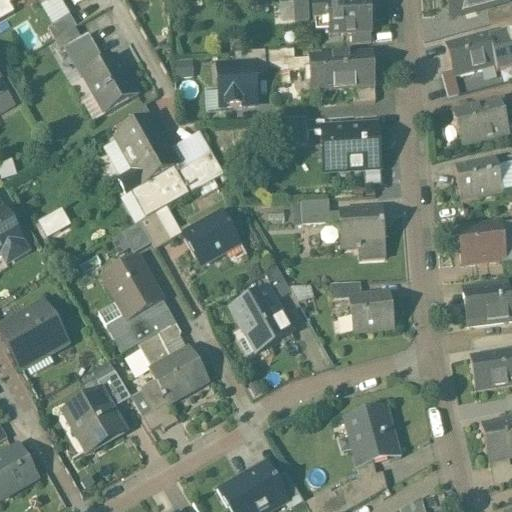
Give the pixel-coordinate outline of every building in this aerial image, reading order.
[(0,0),(0,23),(14,15),(9,7),(21,0),(0,0)] [(285,0),(286,6),(292,6),(293,9),(295,9),(296,25),(309,24),(307,0),(285,0)] [(445,0),(451,20),(491,9),(488,0),(445,0)] [(488,0),(491,9),(506,5),(504,0),(488,0)] [(369,1),(312,4),(314,22),(327,21),(328,37),(371,35),(369,1)] [(511,7),(487,15),(490,28),(511,21),(511,7)] [(68,18),(46,31),(54,44),(75,30),(68,18)] [(488,38),(446,49),(453,74),(454,81),(494,70),(496,76),(511,71),(511,37),(489,44),(488,38)] [(103,65),(88,38),(64,51),(79,78),(103,65)] [(293,51),(269,52),(271,74),(295,73),(293,51)] [(265,52),(243,54),(243,66),(254,65),(254,75),(266,75),(265,52)] [(372,56),(308,60),(309,72),(299,72),(301,95),(353,92),(374,91),(372,56)] [(103,65),(79,78),(102,118),(136,98),(114,59),(103,65)] [(175,63),(177,82),(195,80),(192,61),(175,63)] [(243,66),(217,67),(220,110),(256,108),(254,75),(254,65),(243,66)] [(459,97),(454,81),(453,74),(441,77),(447,100),(459,97)] [(374,91),(353,92),(354,105),(375,104),(374,91)] [(5,94),(0,97),(0,115),(14,107),(6,94),(5,94)] [(500,103),(452,116),(461,150),(462,150),(462,149),(508,137),(500,104),(500,103)] [(148,119),(114,139),(133,172),(142,188),(173,171),(177,168),(148,119)] [(305,121),(270,123),(271,138),(289,137),(290,149),(306,148),(305,121)] [(376,128),(330,132),(333,167),(360,165),(360,174),(379,172),(376,128)] [(224,177),(212,156),(197,164),(209,185),(224,177)] [(496,163),(455,171),(455,170),(454,170),(460,206),(511,195),(511,170),(498,174),(496,163)] [(176,176),(175,176),(187,198),(209,185),(197,164),(176,176)] [(142,188),(130,195),(145,222),(156,216),(187,198),(175,176),(176,176),(173,171),(142,188)] [(133,172),(117,182),(126,198),(130,195),(142,188),(133,172)] [(328,203),(299,205),(301,228),(329,227),(328,203)] [(1,212),(0,210),(0,255),(0,256),(6,266),(26,255),(20,244),(21,243),(2,211),(1,212)] [(46,239),(71,229),(64,212),(39,221),(46,239)] [(381,212),(338,215),(341,252),(356,251),(356,254),(358,253),(358,263),(384,261),(381,212)] [(221,214),(180,236),(198,269),(239,246),(221,214)] [(171,243),(156,216),(145,222),(140,225),(152,246),(155,252),(171,243)] [(140,225),(121,235),(134,256),(152,246),(140,225)] [(511,226),(457,234),(460,253),(458,256),(459,262),(461,264),(462,268),(501,264),(502,268),(511,266),(511,226)] [(174,327),(136,261),(102,281),(125,322),(106,333),(120,358),(137,349),(157,337),(174,327)] [(511,266),(502,268),(503,279),(511,277),(511,266)] [(291,297),(276,269),(263,277),(279,304),(291,297)] [(355,286),(329,288),(331,306),(349,304),(349,302),(356,301),(355,286)] [(507,290),(463,295),(467,329),(511,324),(507,290)] [(265,293),(230,313),(256,357),(290,338),(265,293)] [(356,301),(349,302),(349,304),(351,335),(391,332),(389,299),(356,301)] [(0,330),(0,338),(1,339),(2,341),(4,340),(21,369),(46,354),(48,358),(65,348),(41,307),(0,330)] [(157,337),(137,349),(152,374),(172,363),(157,337)] [(152,374),(148,376),(154,387),(166,408),(167,409),(209,385),(190,352),(172,363),(152,374)] [(511,359),(511,355),(470,361),(469,361),(475,396),(476,396),(476,395),(511,389),(511,359)] [(101,391),(65,412),(91,454),(119,437),(110,421),(117,417),(114,413),(131,403),(115,376),(98,386),(101,391)] [(154,387),(141,395),(153,415),(166,408),(154,387)] [(387,409),(341,422),(354,472),(357,472),(372,468),(372,464),(388,460),(389,463),(401,460),(387,409)] [(511,424),(482,430),(482,429),(481,429),(488,466),(489,466),(489,465),(509,462),(511,461),(511,424)] [(18,449),(0,458),(0,503),(37,483),(18,449)] [(509,462),(489,465),(489,466),(490,473),(510,469),(509,462)] [(268,465),(217,493),(227,511),(231,511),(234,511),(268,511),(285,503),(288,508),(291,507),(290,504),(276,480),(268,465)] [(372,468),(357,472),(359,481),(365,504),(387,491),(382,474),(375,476),(372,468)] [(490,473),(493,490),(511,486),(511,468),(510,469),(490,473)] [(300,499),(286,475),(276,480),(290,504),(300,499)] [(330,491),(304,506),(307,511),(350,511),(365,504),(359,481),(351,484),(332,495),(330,491)] [(404,505),(405,511),(426,511),(426,503),(404,505)]
